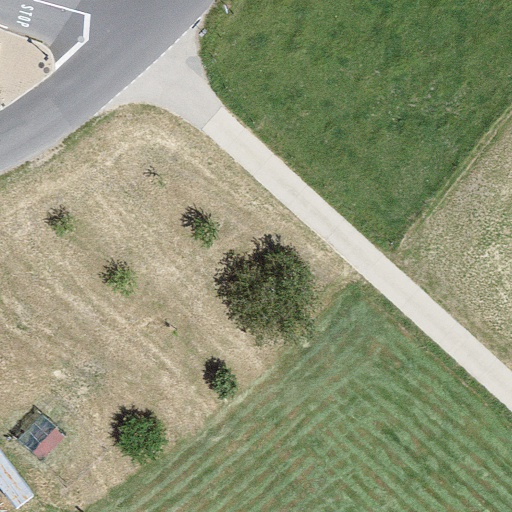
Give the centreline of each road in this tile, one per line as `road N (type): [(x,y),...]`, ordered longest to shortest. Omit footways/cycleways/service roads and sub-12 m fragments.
road 1 (unclassified): [(128,39),(511,385)]
road 2 (tertiary): [(0,142),(48,114),(128,39)]
